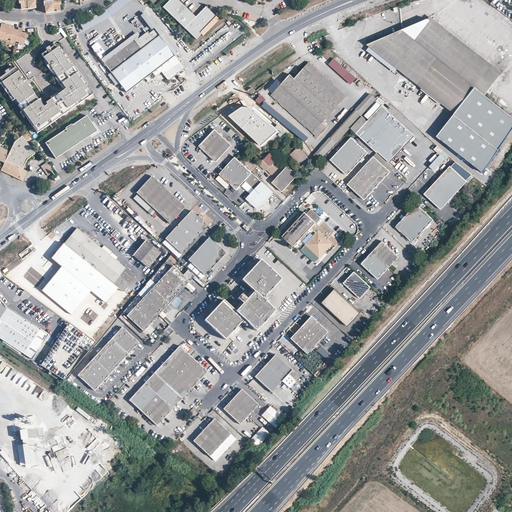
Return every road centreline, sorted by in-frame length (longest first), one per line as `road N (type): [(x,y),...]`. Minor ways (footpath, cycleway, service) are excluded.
road 1 (residential): [(250,245),(181,324),(231,374),(371,229),(326,181),(312,181),(262,231)]
road 2 (motorway): [(511,215),(232,510)]
road 3 (motorway): [(258,511),(511,245)]
road 4 (unknown): [(181,108),(164,88),(128,107),(82,37),(140,5),(207,88)]
road 5 (unknown): [(280,35),(354,93),(320,138)]
road 6 (residential): [(156,157),(250,245)]
road 7 (unknown): [(225,74),(314,158)]
